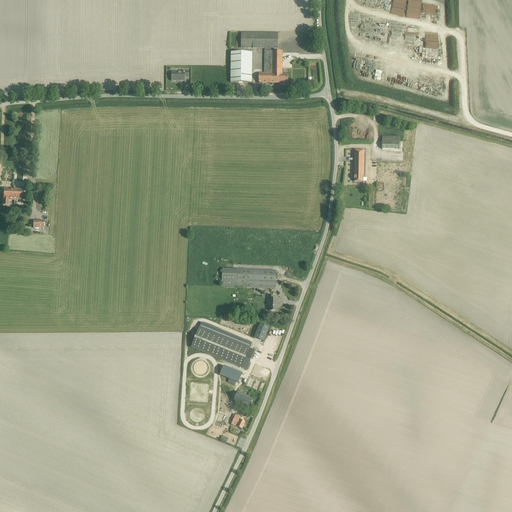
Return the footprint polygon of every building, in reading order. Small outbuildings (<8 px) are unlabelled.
[(259,73),(259,83),(281,83),(281,82),(288,83),(288,75),(283,75),(282,54),(283,52),(278,52),(278,32),(241,32),(241,48),(266,49),(266,73),(259,73)] [(438,58),(438,49),(427,49),(427,55),(428,55),(428,59),(438,58)] [(231,52),(231,77),(231,82),(231,83),(252,83),(252,52),(231,52)] [(172,72),(172,81),(185,81),(185,77),(186,77),(186,76),(188,76),(188,77),(189,77),(189,71),(182,71),(182,73),(172,72)] [(400,150),(400,137),(382,137),(382,149),(400,150)] [(364,150),(354,150),(354,157),(354,162),(354,174),(354,182),(363,182),(364,175),(364,150)] [(372,181),(403,182),(403,162),(373,162),(372,181)] [(8,199),(14,200),(15,194),(13,194),(13,189),(4,188),(3,205),(8,205),(8,199)] [(15,194),(14,200),(22,200),(23,189),(13,189),(13,194),(15,194)] [(33,220),(33,228),(44,228),(44,220),(33,220)] [(276,271),(223,269),(222,287),(267,288),(275,289),(276,271)] [(275,299),(275,296),(269,296),(269,303),(270,303),(270,311),(277,312),(277,307),(279,307),(277,307),(277,304),(279,304),(279,305),(279,300),(275,299)] [(199,328),(191,347),(242,368),(247,370),(254,351),(250,348),(252,343),(201,322),(199,328)] [(260,324),(254,337),(264,341),(269,327),(260,324)] [(224,366),(220,376),(239,383),(242,374),(224,366)] [(238,392),(234,402),(240,404),(240,403),(250,407),(253,399),(246,397),(246,396),(238,392)] [(232,424),(242,429),(244,426),(243,425),(244,424),(244,425),(245,422),(241,420),(242,418),(236,415),(232,424)]
